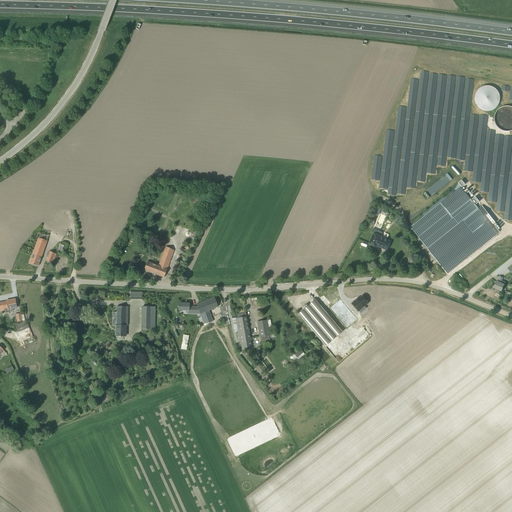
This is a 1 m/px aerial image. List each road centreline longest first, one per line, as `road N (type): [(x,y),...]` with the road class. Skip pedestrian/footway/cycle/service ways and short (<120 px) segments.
road 1 (unclassified): [(0,278),(203,292),(388,278),(446,289),(511,316)]
road 2 (motorway): [(0,4),(282,19),(511,44)]
road 3 (motorway): [(511,31),(204,0)]
road 4 (unclassified): [(0,160),(72,87),(112,0)]
